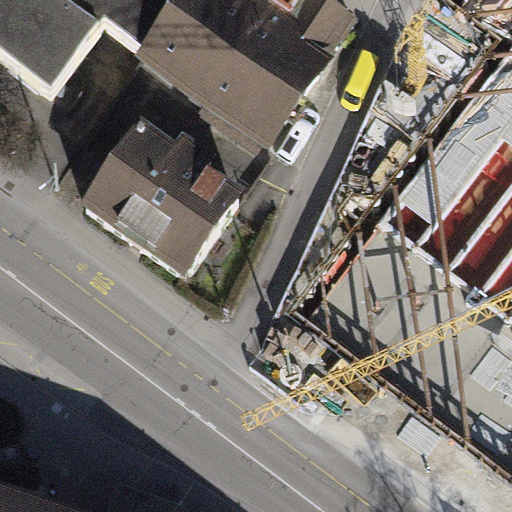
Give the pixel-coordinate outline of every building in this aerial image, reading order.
[(107,37),(146,67),(183,13),(165,0),(0,0),(0,68),(23,86),(53,108),(107,37)] [(271,152),(320,79),(276,47),(292,21),(260,0),(191,0),(183,13),(146,67),(209,109),(206,118),(226,132),(230,124),(271,152)] [(165,0),(183,13),(191,0),(165,0)] [(306,0),(260,0),(292,21),(306,0)] [(312,0),(306,0),(292,21),(276,47),(320,79),(354,28),(312,0)] [(511,0),(500,0),(511,9),(511,0)] [(390,161),(468,217),(510,159),(432,103),(390,161)] [(140,141),(87,215),(188,286),(240,210),(204,185),(213,172),(185,153),(175,165),(140,141)] [(387,425),(459,326),(417,296),(442,262),(402,233),(381,262),(351,240),(275,344),(387,425)] [(465,320),(479,290),(438,271),(424,301),(465,320)]
